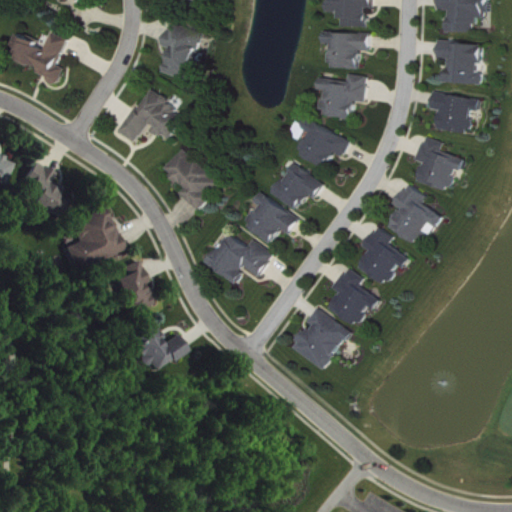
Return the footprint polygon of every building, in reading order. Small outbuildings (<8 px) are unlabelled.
[(380,0),(337,0),(338,0),(334,0),(334,13),(348,13),(348,27),(375,28),(376,9),(380,9),(380,0)] [(480,33),(480,25),(486,25),(486,16),(497,17),(497,0),(447,0),(447,10),(456,10),(456,33),(480,33)] [(212,34),(181,23),(173,47),(183,51),(179,62),(176,61),(172,73),(200,82),(210,53),(206,52),(212,34)] [(78,41),(61,33),(56,46),(31,35),(21,59),(46,70),(44,75),(67,85),(74,69),(67,66),(78,41)] [(379,52),(379,35),(333,33),(332,44),(338,44),(337,69),(368,70),(368,52),(379,52)] [(451,84),(490,85),(491,75),(488,75),(490,45),(447,43),(447,58),(457,59),(457,71),(452,71),(451,84)] [(377,77),(357,75),(357,82),(330,79),(329,90),(333,91),(330,117),(362,120),(364,103),(374,104),(377,77)] [(131,134),(148,144),(157,128),(179,142),(193,119),(182,113),(186,107),(158,90),(131,134)] [(441,110),(449,111),(446,130),(477,135),(481,112),(487,112),(489,101),(443,94),(441,110)] [(361,143),(315,118),(310,128),(319,132),(307,155),(335,170),(344,153),(353,158),(361,143)] [(475,161),(450,153),(453,144),(434,137),(426,161),(432,163),(426,182),(459,192),(466,170),(471,172),(475,161)] [(230,184),(225,179),(224,180),(194,149),(173,169),(194,190),(189,194),(207,212),(220,200),(218,197),(230,184)] [(0,185),(7,188),(17,164),(0,157),(0,185)] [(63,219),(71,203),(62,198),(66,189),(54,183),(59,174),(40,164),(22,200),(40,209),(35,218),(45,223),(50,213),(63,219)] [(283,195),(308,211),(319,195),(326,200),(335,185),(303,164),(283,195)] [(438,199),(418,185),(404,206),(410,210),(398,227),(428,248),(450,217),(433,205),(438,199)] [(299,236),(310,220),(270,194),(264,203),(268,206),(254,227),(281,245),(290,230),(299,236)] [(81,243),(69,248),(78,271),(127,252),(110,209),(73,223),(81,243)] [(405,239),(387,228),(374,249),(380,252),(369,269),(396,286),(409,266),(415,270),(422,259),(400,246),(405,239)] [(284,254),(263,241),(259,248),(236,234),(217,266),(246,284),(252,275),(250,273),(253,268),(269,278),(284,254)] [(155,303),(148,285),(151,283),(142,261),(127,268),(130,276),(118,281),(133,313),(155,303)] [(371,287),(375,280),(358,269),(344,290),(351,294),(340,309),(368,328),(380,309),(385,312),(392,301),(371,287)] [(361,331),(327,310),(318,325),(319,325),(303,351),(337,371),(361,331)] [(181,335),(168,344),(155,324),(131,339),(149,367),(153,364),(159,373),(192,353),(181,335)]
